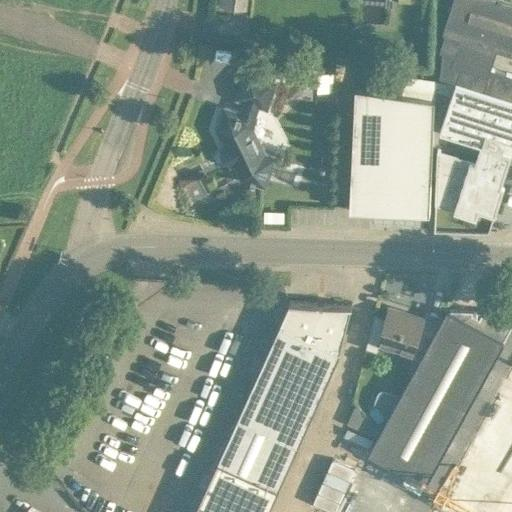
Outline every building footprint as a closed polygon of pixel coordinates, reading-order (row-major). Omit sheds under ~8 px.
[(216,0),(216,6),(232,8),(245,9),(245,0),(216,0)] [(442,50),(440,75),(457,81),(511,99),(511,72),(490,65),(487,74),(470,69),(478,43),(495,49),(511,54),(511,0),(453,0),(443,32),(444,32),(440,49),(442,50)] [(265,185),(271,167),(276,152),(265,149),(253,125),(257,115),(255,114),(259,105),(267,107),(277,81),(246,70),(236,98),(244,100),(241,111),(225,106),(218,129),(225,144),(221,146),(230,165),(234,163),(242,178),(250,181),(250,182),(255,184),(255,182),(265,185)] [(405,71),(402,91),(356,84),(350,207),(376,209),(376,206),(413,207),(413,210),(430,211),(435,96),(436,77),(405,71)] [(476,161),(457,154),(444,192),(458,197),(454,208),(477,215),(480,207),(496,213),(505,185),(502,184),(511,152),(511,99),(457,81),(441,130),(482,143),(476,161)] [(263,511),(338,349),(351,304),(290,300),(193,511),(263,511)] [(408,312),(389,306),(385,318),(375,315),(365,346),(375,349),(378,340),(413,351),(423,320),(407,315),(408,312)] [(100,307),(95,316),(105,322),(110,312),(100,307)] [(426,482),(501,346),(511,324),(511,311),(483,310),(479,317),(472,314),(473,310),(460,309),(449,309),(447,308),(369,451),(426,482)] [(369,395),(359,414),(381,425),(386,416),(369,395)]
